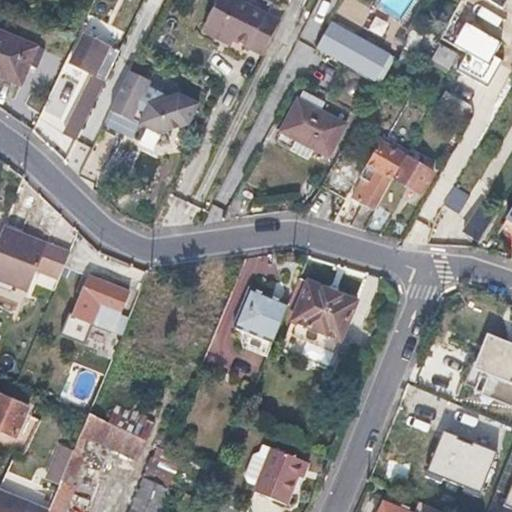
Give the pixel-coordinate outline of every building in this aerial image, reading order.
[(241,0),(214,0),(204,21),(232,35),(262,51),(278,19),(241,0)] [(386,0),(377,0),(363,25),(370,30),(376,19),(380,21),(390,2),(386,0)] [(464,0),(460,8),(480,17),(487,0),(464,0)] [(232,35),(204,21),(200,28),(228,42),(232,35)] [(369,78),(382,55),(337,30),(323,56),(344,68),(328,97),(352,110),(369,78)] [(0,31),(0,74),(22,83),(36,47),(0,31)] [(70,63),(104,79),(118,49),(83,33),(70,63)] [(500,60),(468,42),(461,54),(453,69),(485,88),(500,60)] [(444,72),(452,57),(437,48),(428,62),(444,72)] [(394,62),(382,55),(369,78),(380,85),(394,62)] [(149,78),(129,69),(110,111),(128,120),(132,112),(145,87),(149,78)] [(152,86),(145,87),(132,112),(141,117),(139,121),(159,131),(187,121),(196,101),(177,92),(156,99),(152,86)] [(64,133),(76,139),(96,97),(84,91),(64,133)] [(303,92),(298,101),(320,113),(325,105),(303,92)] [(320,113),(298,101),(280,133),(327,159),(346,128),(320,113)] [(378,138),(405,154),(409,147),(382,132),(378,138)] [(360,201),(374,209),(375,207),(393,174),(404,156),(405,154),(378,138),(365,161),(376,167),(368,181),(361,177),(350,196),(360,201)] [(344,199),(365,161),(342,148),(321,185),(344,199)] [(404,156),(393,174),(422,191),(432,172),(404,156)] [(240,180),(218,221),(246,216),(260,191),(240,180)] [(0,205),(4,208),(13,195),(0,185),(0,205)] [(362,230),(374,209),(360,201),(347,225),(362,230)] [(462,232),(478,242),(496,212),(480,202),(462,232)] [(374,209),(362,230),(380,234),(390,216),(375,207),(374,209)] [(397,222),(388,236),(401,242),(408,228),(397,222)] [(69,255),(47,246),(2,229),(0,233),(0,300),(20,309),(29,288),(52,297),(69,255)] [(73,265),(79,269),(86,272),(93,258),(80,250),(73,265)] [(288,303),(283,316),(291,320),(290,324),(339,344),(356,302),(298,278),(288,303)] [(92,326),(93,323),(94,320),(114,329),(127,295),(88,279),(72,317),(92,326)] [(272,342),(283,316),(288,303),(248,288),(233,326),(248,332),(272,342)] [(242,346),(267,356),(272,342),(248,332),(242,346)] [(511,404),(511,365),(480,354),(467,386),(511,404)] [(0,430),(14,437),(28,407),(0,394),(0,430)] [(160,405),(145,398),(130,435),(145,442),(153,425),(151,424),(160,405)] [(61,511),(62,511),(74,484),(72,483),(83,455),(79,453),(86,435),(137,461),(145,442),(130,435),(88,414),(47,511),(61,511)] [(447,433),(433,477),(488,494),(502,451),(447,433)] [(253,493),(269,499),(285,506),(297,477),(303,462),(271,449),(270,450),(261,446),(258,453),(253,456),(244,478),(246,483),(255,487),(253,493)] [(152,461),(171,469),(191,477),(175,511),(191,511),(210,469),(158,448),(152,461)] [(308,464),(303,462),(297,477),(301,479),(308,464)] [(157,511),(167,488),(145,478),(130,511),(157,511)] [(44,511),(0,493),(0,511),(44,511)] [(405,511),(383,503),(379,511),(405,511)]
